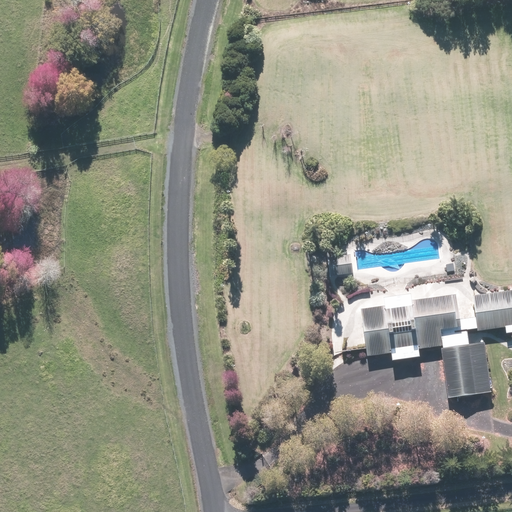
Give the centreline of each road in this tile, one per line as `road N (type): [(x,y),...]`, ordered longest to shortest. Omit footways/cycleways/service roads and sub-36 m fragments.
road 1 (residential): [(211,511),(180,308),(181,143),(209,0)]
road 2 (unknown): [(206,483),(266,457),(323,396),(344,385),(398,384),(457,415),(511,428)]
road 3 (unknown): [(310,511),(511,487)]
